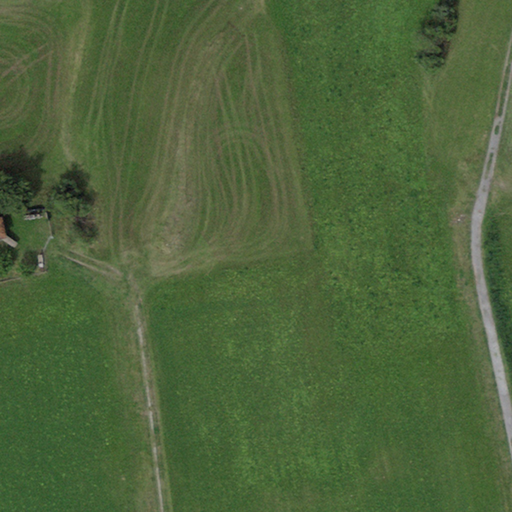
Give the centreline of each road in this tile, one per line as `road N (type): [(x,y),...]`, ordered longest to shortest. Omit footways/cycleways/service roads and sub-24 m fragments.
road 1 (track): [(511,417),(472,241),(511,70)]
road 2 (track): [(172,511),(141,289),(129,267),(84,257)]
